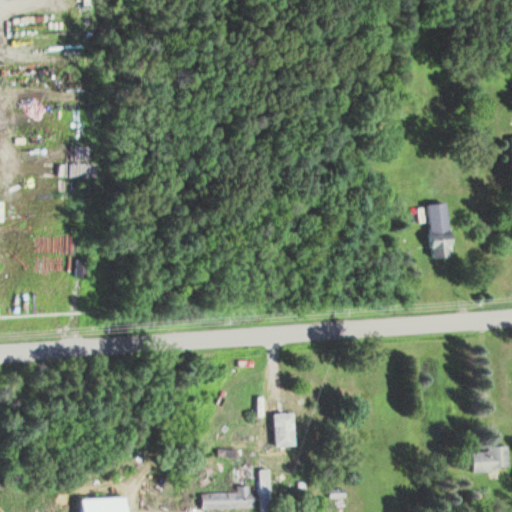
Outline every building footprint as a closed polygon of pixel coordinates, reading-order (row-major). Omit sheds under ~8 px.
[(427,204),(430,258),(449,257),(446,203),(427,204)] [(291,445),(291,412),(272,412),(272,446),(291,445)] [(470,447),(470,470),(507,469),(507,446),(470,447)] [(249,467),(233,467),(233,479),(249,479),(249,467)] [(251,485),(199,485),(199,507),(251,507),(251,485)] [(123,511),(123,496),(79,497),(79,511),(123,511)]
